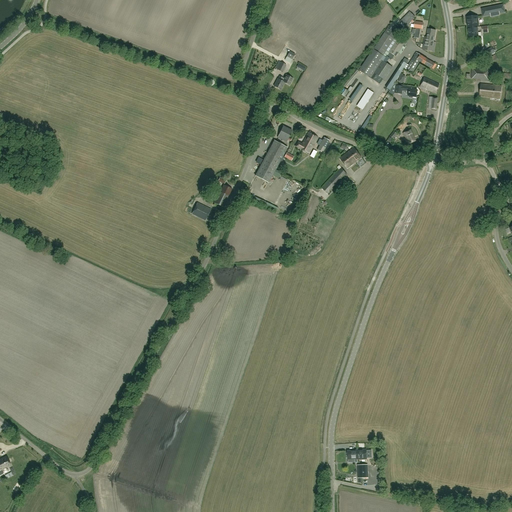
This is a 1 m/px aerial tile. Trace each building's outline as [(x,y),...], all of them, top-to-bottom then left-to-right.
[(483,16),(490,15),(490,13),(499,11),(499,13),(505,12),(503,5),(482,9),(483,16)] [(405,27),(415,17),(410,12),(400,22),(405,27)] [(479,36),(478,27),(479,26),(478,15),(466,17),(467,24),(468,24),(469,37),(479,36)] [(394,55),(396,56),(406,40),(397,34),(387,28),(359,70),(371,78),(374,73),(384,80),(393,67),(386,63),(389,58),(392,59),(394,55)] [(425,36),(424,39),(422,50),(428,51),(434,52),(435,42),(433,42),(435,30),(427,29),(426,37),(425,36)] [(420,62),(433,70),(437,65),(417,53),(408,65),(403,61),(395,72),(399,75),(404,68),(406,70),(407,69),(413,73),(420,62)] [(495,54),(490,57),(487,59),(489,63),(492,61),(494,63),(499,60),(495,54)] [(277,70),(282,72),(286,65),(279,62),(275,68),(277,69),(277,70)] [(482,69),(482,70),(472,69),(471,79),(481,80),(481,81),(490,81),(491,69),(482,69)] [(284,83),(289,85),(293,78),(286,75),(284,79),(284,83)] [(281,90),(284,83),(284,79),(279,76),(278,79),(274,86),(281,90)] [(436,93),(439,85),(424,78),(420,87),(425,89),(436,93)] [(500,99),(502,86),(493,85),(493,86),(481,84),(479,96),(500,99)] [(408,96),(409,96),(409,97),(409,98),(412,98),(413,98),(413,96),(417,97),(418,90),(414,90),(414,88),(396,86),(395,93),(402,94),(402,91),(407,91),(406,95),(408,95),(408,96)] [(362,106),(373,94),(370,91),(359,103),(362,106)] [(436,110),(438,98),(430,97),(428,109),(431,109),(436,110)] [(287,142),(292,131),(283,126),(277,138),(287,142)] [(408,145),(416,141),(411,130),(403,133),(407,143),(408,143),(408,145)] [(311,141),(314,135),(308,132),(302,144),(298,142),(296,146),(301,149),(302,150),(305,145),(308,146),(309,143),(308,143),(309,140),(311,141)] [(308,146),(305,145),(302,150),(309,154),(318,137),(314,135),(311,141),(309,140),(308,143),(309,143),(308,146)] [(329,141),(324,138),(317,150),(323,153),(329,141)] [(284,158),(282,157),(287,148),(274,141),(255,176),(268,183),(273,175),(279,178),(281,173),(276,170),(280,161),(282,162),(284,158)] [(346,154),(354,163),(362,158),(354,148),(346,154)] [(354,163),(346,154),(340,159),(347,169),(354,163)] [(328,194),(347,174),(341,168),(322,189),(328,194)] [(224,208),(229,199),(230,196),(229,196),(232,189),(223,185),(220,192),(219,191),(214,202),(224,208)] [(211,210),(197,203),(192,214),(205,221),(211,210)] [(347,451),(348,459),(358,459),(357,450),(347,451)] [(357,450),(358,459),(367,459),(366,450),(357,450)] [(6,457),(0,460),(0,461),(0,460),(0,471),(11,466),(6,457)] [(357,465),(358,476),(358,478),(368,478),(368,465),(357,465)]
